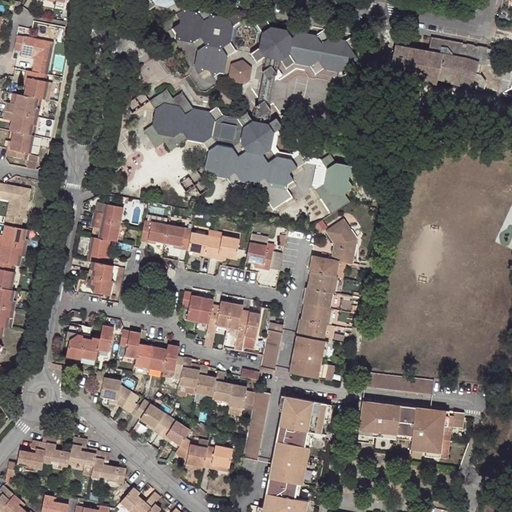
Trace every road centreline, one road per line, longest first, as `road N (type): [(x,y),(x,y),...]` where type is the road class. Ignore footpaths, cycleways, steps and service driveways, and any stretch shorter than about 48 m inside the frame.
road 1 (residential): [(277,382),(469,408)]
road 2 (residential): [(54,396),(77,403),(201,511)]
road 3 (residential): [(76,168),(98,134),(125,0)]
road 4 (residential): [(92,0),(64,150),(76,168)]
road 5 (residential): [(292,303),(182,280),(162,320)]
road 6 (residential): [(277,382),(244,511)]
road 7 (residential): [(493,0),(487,31),(389,18)]
